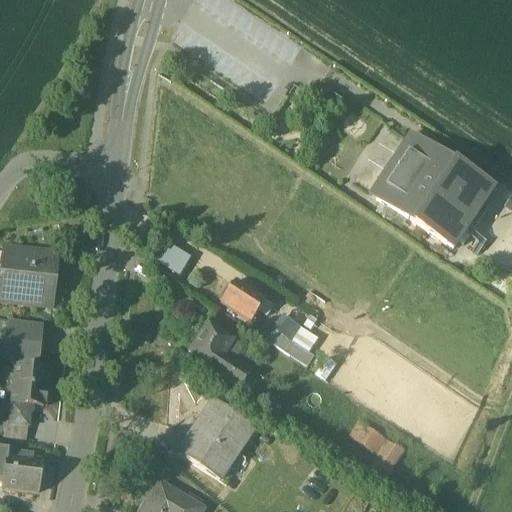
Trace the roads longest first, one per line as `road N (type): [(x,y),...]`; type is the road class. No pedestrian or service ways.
road 1 (tertiary): [(64,511),(90,384),(116,167)]
road 2 (tertiary): [(116,167),(149,0)]
road 3 (track): [(462,511),(511,382)]
road 4 (residential): [(116,167),(48,160),(22,168),(0,190)]
